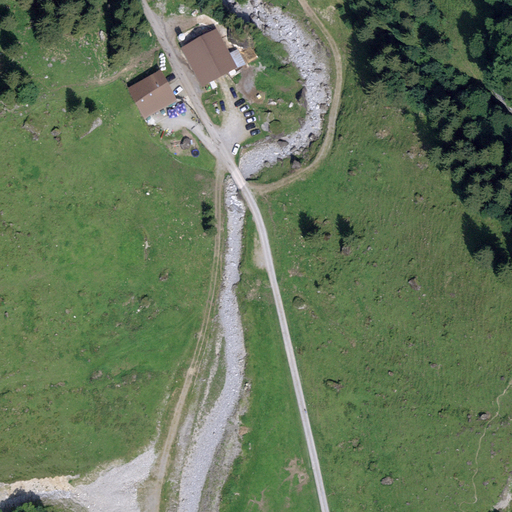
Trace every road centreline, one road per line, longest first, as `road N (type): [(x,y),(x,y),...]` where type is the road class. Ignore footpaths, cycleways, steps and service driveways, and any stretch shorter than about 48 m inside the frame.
road 1 (track): [(162,511),(225,155)]
road 2 (track): [(243,186),(258,218),(325,511)]
road 3 (unclassified): [(140,0),(243,186)]
